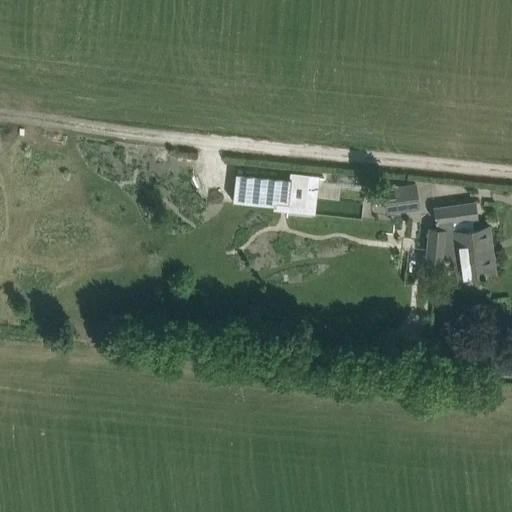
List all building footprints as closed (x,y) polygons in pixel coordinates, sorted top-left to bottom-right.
[(0,243),(103,251),(111,139),(34,134),(32,161),(0,159),(0,172),(45,176),(44,190),(4,187),(2,213),(0,213),(0,243)] [(345,163),(345,185),(370,185),(370,162),(345,163)] [(237,170),(233,205),(265,208),(266,205),(281,207),(301,209),(306,171),(286,169),(285,176),(237,170)] [(415,185),(385,190),(388,213),(418,209),(415,185)] [(434,207),(435,218),(434,218),(434,221),(436,221),(436,222),(439,221),(439,228),(429,227),(427,252),(456,255),(459,276),(480,273),(480,275),(484,274),(484,272),(493,271),(487,226),(472,228),(471,217),(475,216),(473,202),(434,207)]
